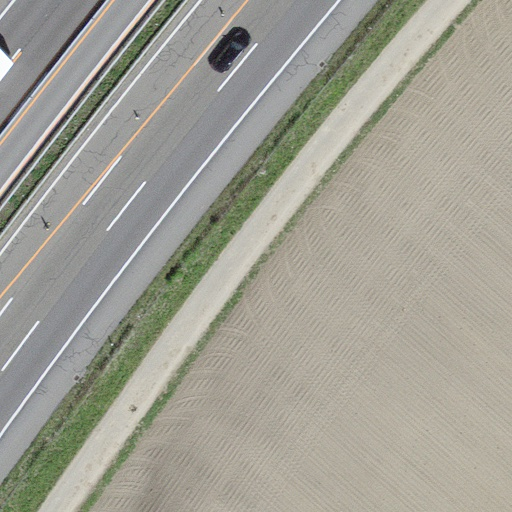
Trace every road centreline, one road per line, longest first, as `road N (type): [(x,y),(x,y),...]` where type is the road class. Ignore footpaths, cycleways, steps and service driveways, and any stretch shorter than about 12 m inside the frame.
road 1 (motorway): [(0,345),(270,0)]
road 2 (motorway): [(83,0),(0,104)]
